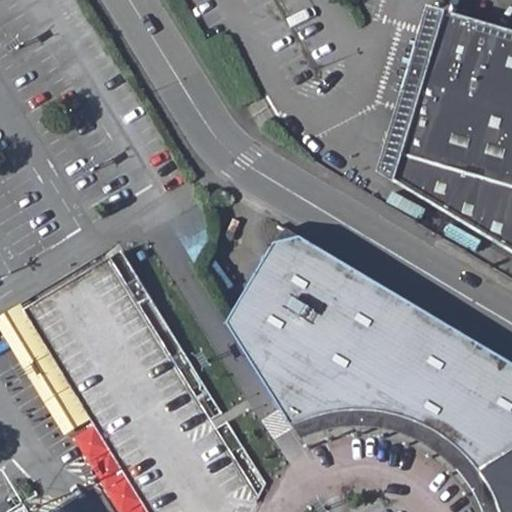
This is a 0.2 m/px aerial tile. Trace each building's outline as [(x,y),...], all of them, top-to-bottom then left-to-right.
[(437,52),(448,13),(432,9),(420,48),(437,52)] [(511,32),(448,13),(437,52),(420,48),(407,94),(423,98),(397,185),(511,253),(511,32)] [(423,98),(407,94),(382,177),(397,185),(423,98)] [(511,448),(511,363),(284,229),(230,326),(294,430),(309,423),(326,417),(342,414),(360,412),(377,413),(394,417),(410,422),(425,428),(439,437),(452,447),(464,459),(475,471),(511,448)] [(120,253),(22,314),(145,511),(250,511),(251,511),(264,487),(120,253)] [(441,473),(452,485),(475,471),(464,459),(452,447),(439,437),(425,428),(410,422),(394,417),(377,413),(360,412),(342,414),(326,417),(309,423),(294,430),(306,451),(319,446),(332,442),(345,440),(356,439),(366,439),(377,440),(387,442),(402,447),(417,454),(429,463),(441,473)] [(511,511),(511,448),(475,471),(476,471),(483,481),(485,485),(487,487),(489,491),(490,493),(491,495),(492,497),(495,501),(495,504),(498,508),(498,511),(511,511)]
